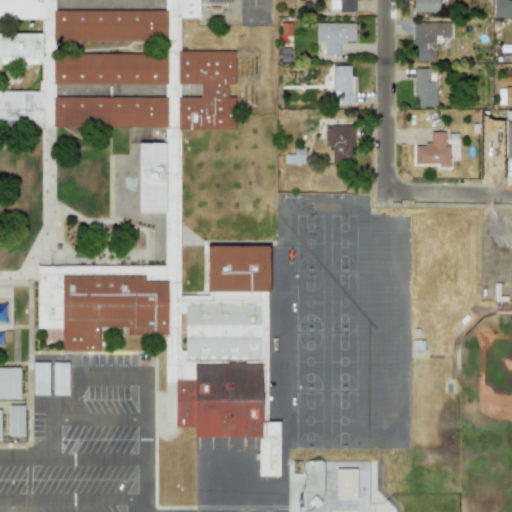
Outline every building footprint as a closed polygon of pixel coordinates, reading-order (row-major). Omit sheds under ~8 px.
[(272,445),(245,238),(179,294),(218,49),(193,53),(185,0),(0,0),(0,118),(152,143),(142,152),(156,258),(33,275),(40,329),(164,349),(175,429),(272,445)] [(328,0),(328,11),(353,11),(353,0),(328,0)] [(412,0),(413,12),(443,12),(442,0),(412,0)] [(511,0),(492,0),(493,18),(511,16),(511,0)] [(415,61),(435,61),(434,40),(449,40),(449,22),(413,23),(415,61)] [(354,23),(316,23),(315,41),(323,41),(323,55),(338,55),(338,42),(354,42),(354,23)] [(352,65),(332,65),(333,104),(352,104),(352,65)] [(413,97),(417,97),(417,107),(435,107),(436,73),(414,73),(413,97)] [(324,147),(331,147),(331,161),(352,160),(351,125),(324,125),(324,147)] [(444,132),(430,132),(430,144),(414,145),(414,164),(438,164),(438,168),(449,167),(448,145),(445,145),(444,132)] [(48,362),(32,362),(32,396),(48,396),(48,362)] [(20,367),(0,366),(0,398),(19,399),(20,367)] [(52,395),(67,395),(66,377),(52,377),(52,395)] [(22,436),(23,405),(8,405),(7,436),(22,436)]
